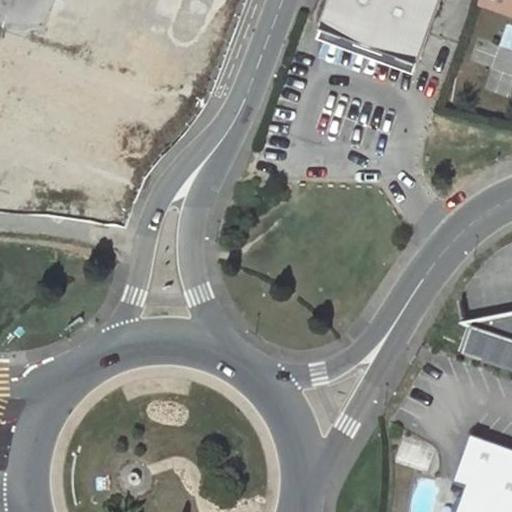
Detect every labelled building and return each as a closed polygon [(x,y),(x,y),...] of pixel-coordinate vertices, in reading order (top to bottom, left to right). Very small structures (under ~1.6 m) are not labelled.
[(333,0),(325,25),(417,59),(438,0),(333,0)] [(414,68),(417,59),(325,25),(321,34),(414,68)] [(323,40),(318,59),(350,67),(354,47),(323,40)] [(81,117),(86,104),(61,96),(57,109),(81,117)] [(475,330),(466,357),(511,372),(511,316),(463,326),(475,330)] [(511,511),(511,451),(472,437),(455,485),(466,489),(458,511),(511,511)]
